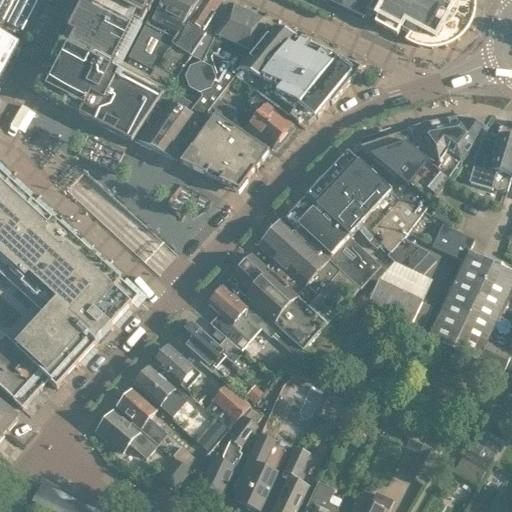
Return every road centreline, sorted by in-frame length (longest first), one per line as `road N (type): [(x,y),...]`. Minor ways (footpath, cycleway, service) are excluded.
road 1 (residential): [(174,301),(320,141),(406,85)]
road 2 (residential): [(0,142),(174,301)]
road 3 (residential): [(406,85),(382,55),(265,0)]
road 4 (residential): [(62,424),(174,301)]
road 5 (residential): [(59,0),(0,116)]
road 6 (residential): [(150,511),(100,486),(74,456),(62,424)]
